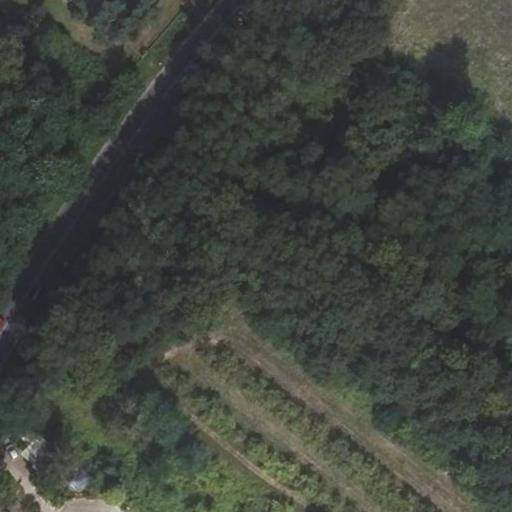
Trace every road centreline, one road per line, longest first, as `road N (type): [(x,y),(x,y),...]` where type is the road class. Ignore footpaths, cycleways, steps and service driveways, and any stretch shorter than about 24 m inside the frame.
road 1 (track): [(0,416),(85,353),(136,302),(193,187),(253,129),(271,96),(327,65),(398,0)]
road 2 (primary): [(0,332),(98,177),(243,0)]
